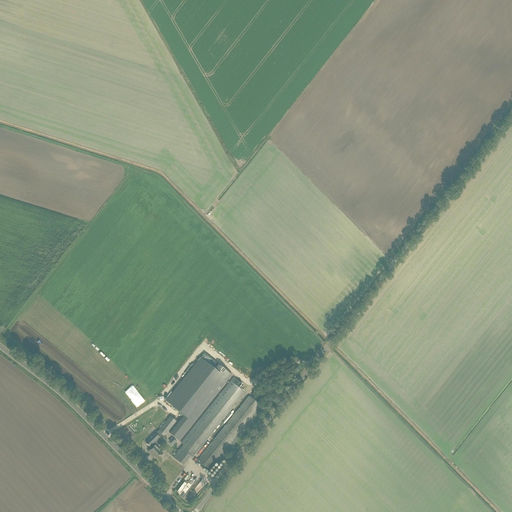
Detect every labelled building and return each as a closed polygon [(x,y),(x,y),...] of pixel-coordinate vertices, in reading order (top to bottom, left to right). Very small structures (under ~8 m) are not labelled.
[(179,441),(232,375),(219,365),(215,370),(201,358),(166,402),(180,413),(179,415),(183,418),(179,422),(170,434),(179,441)] [(192,458),(244,393),(239,389),(242,385),(233,378),(181,443),(183,445),(180,449),(190,457),(192,458)] [(249,397),(197,462),(209,471),(215,463),(217,465),(263,408),(261,406),(249,397)] [(163,435),(174,421),(170,417),(158,432),(163,435)] [(150,447),(152,449),(148,452),(152,456),(153,456),(157,460),(163,454),(159,450),(159,449),(154,443),(159,437),(156,434),(146,444),(149,447),(150,447)] [(173,458),(183,466),(190,457),(180,449),(173,458)]
